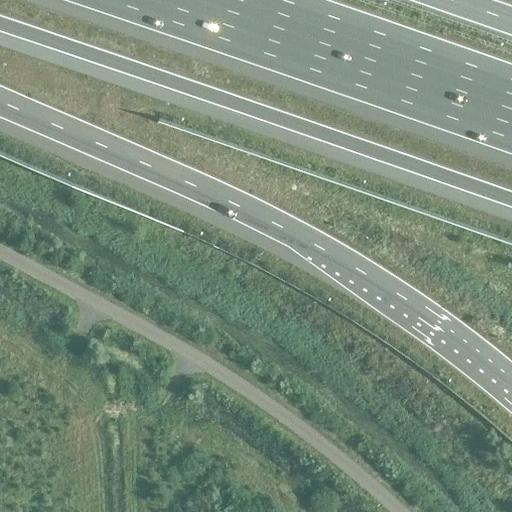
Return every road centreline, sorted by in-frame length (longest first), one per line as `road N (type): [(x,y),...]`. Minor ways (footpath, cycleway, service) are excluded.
road 1 (motorway): [(0,103),(329,253),(511,379)]
road 2 (motorway): [(0,26),(511,202)]
road 3 (unclassified): [(397,511),(350,468),(189,355),(0,254)]
road 4 (motorway): [(185,0),(511,111)]
